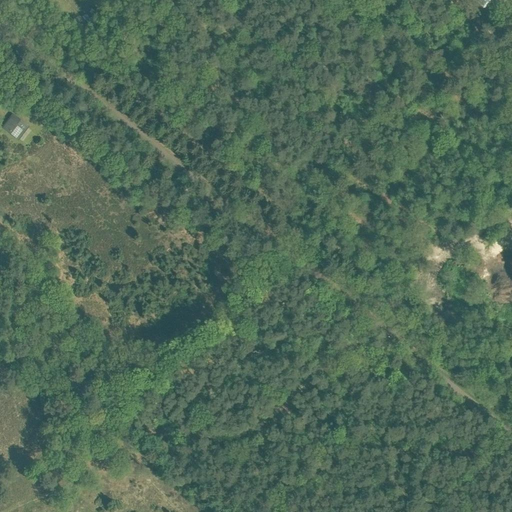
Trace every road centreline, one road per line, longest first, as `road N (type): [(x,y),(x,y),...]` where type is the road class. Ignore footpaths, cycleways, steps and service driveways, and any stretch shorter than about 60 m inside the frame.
road 1 (unclassified): [(511,433),(0,22)]
road 2 (track): [(374,323),(257,432),(232,440),(163,436),(126,450)]
